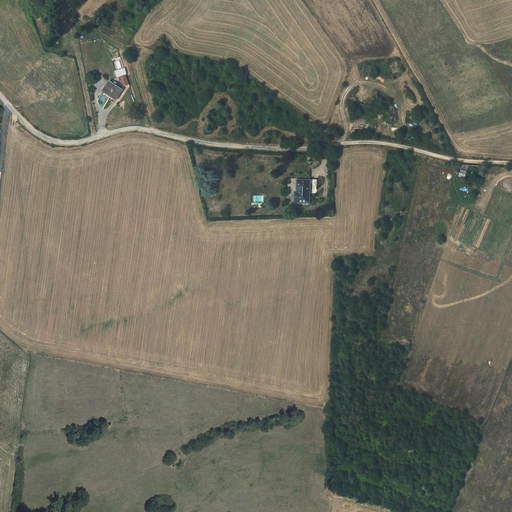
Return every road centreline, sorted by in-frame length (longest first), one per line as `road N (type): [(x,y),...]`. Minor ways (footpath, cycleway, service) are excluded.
road 1 (unclassified): [(0,94),(29,127),(55,141),(134,127),(244,146),(340,143)]
road 2 (track): [(468,160),(377,0)]
road 3 (track): [(340,143),(511,163)]
road 4 (track): [(340,143),(348,87),(365,81),(386,89),(400,108)]
